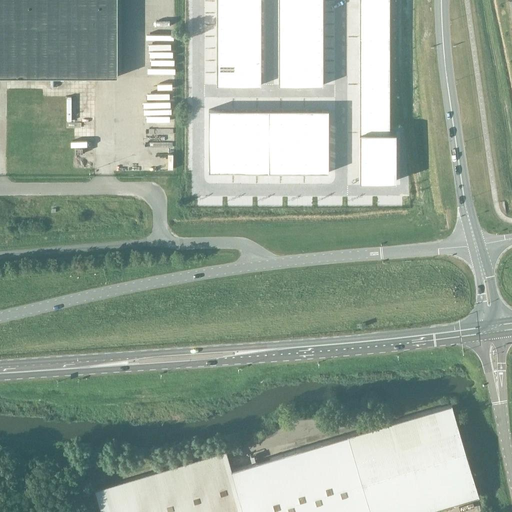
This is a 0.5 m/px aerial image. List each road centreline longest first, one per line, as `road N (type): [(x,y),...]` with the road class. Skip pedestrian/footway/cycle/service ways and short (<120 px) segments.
road 1 (primary): [(0,372),(489,329)]
road 2 (unclassified): [(0,318),(229,270),(475,246)]
road 3 (tertiary): [(441,0),(475,246)]
road 4 (unclassified): [(511,464),(489,329)]
